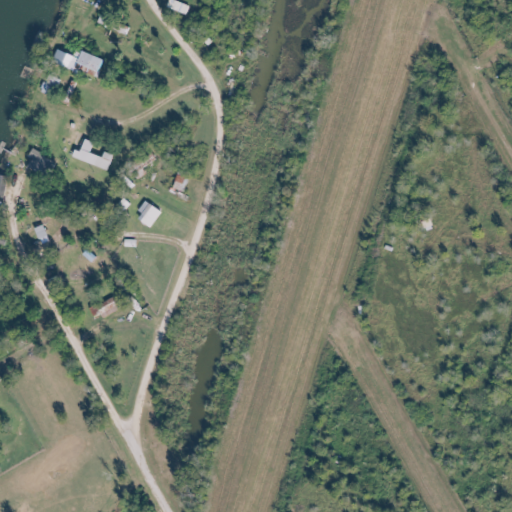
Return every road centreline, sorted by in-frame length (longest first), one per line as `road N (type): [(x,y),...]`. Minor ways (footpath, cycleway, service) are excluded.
road 1 (residential): [(168,511),(131,444),(141,382),(215,168),(212,84)]
road 2 (residential): [(131,444),(18,248),(18,192)]
road 3 (residential): [(212,84),(180,89),(118,125),(85,109)]
